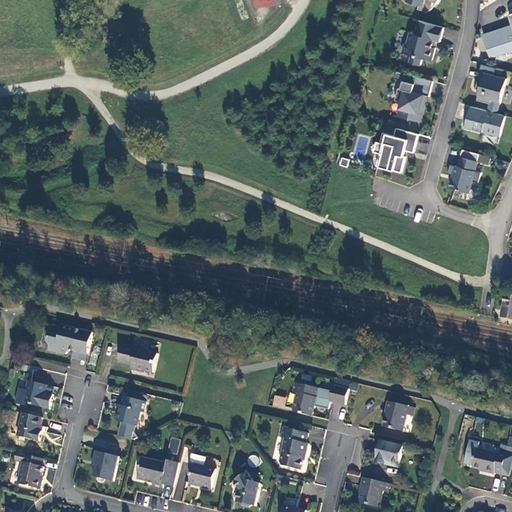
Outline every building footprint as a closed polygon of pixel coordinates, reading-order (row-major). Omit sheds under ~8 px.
[(408,0),(408,1),(420,4),(419,9),(429,11),(431,9),(433,2),(436,3),(438,0),(408,0)] [(511,25),(483,35),(487,49),(490,58),(508,52),(509,53),(511,51),(511,14),(509,16),(511,25)] [(420,20),(416,33),(411,32),(408,41),(405,43),(403,52),(412,55),(410,62),(421,65),(423,58),(432,60),(436,48),(433,47),(435,40),(441,41),(445,27),(420,20)] [(481,71),(495,75),(497,68),(483,64),(481,71)] [(495,75),(481,71),(476,88),(481,89),(478,100),(491,103),(492,100),(501,102),(508,78),(495,75)] [(434,81),(406,73),(405,78),(402,88),(399,87),(396,100),(403,101),(399,113),(409,116),(409,118),(420,122),(424,107),(422,104),(425,95),(430,96),(434,81)] [(500,137),(506,115),(471,106),(465,127),(500,137)] [(381,152),(381,153),(377,166),(402,172),(406,156),(403,155),(404,149),(415,152),(420,134),(397,128),(395,135),(384,132),(381,142),(381,143),(387,144),(384,154),(381,152)] [(381,142),(378,141),(375,152),(381,153),(381,152),(384,154),(387,144),(381,143),(381,142)] [(491,157),(464,150),(459,167),(456,166),(450,188),(477,195),(480,183),(474,181),(479,162),(489,165),(491,157)] [(350,159),(343,157),(341,164),(348,167),(350,159)] [(500,318),(511,320),(511,294),(505,293),(500,318)] [(93,335),(63,327),(62,330),(52,327),(47,343),(50,347),(48,351),(66,355),(69,352),(88,357),(93,335)] [(145,352),(137,350),(136,351),(121,347),(117,364),(131,367),(131,371),(139,373),(140,372),(153,375),(157,356),(145,353),(145,352)] [(334,388),(348,391),(350,384),(336,381),(334,388)] [(48,387),(30,382),(28,393),(29,395),(27,405),(46,409),(48,400),(45,400),(48,387)] [(293,414),(312,419),(315,408),(329,411),(330,403),(345,407),(349,391),(348,391),(334,388),(334,387),(333,394),(295,385),(292,394),(298,395),(293,414)] [(274,395),(272,406),(284,408),(286,397),(274,395)] [(146,403),(124,398),(118,423),(137,427),(141,413),(143,413),(146,403)] [(415,409),(389,403),(387,411),(388,411),(384,428),(404,433),(408,416),(413,417),(415,409)] [(40,432),(43,419),(25,415),(19,438),(40,443),(43,433),(40,432)] [(309,436),(284,429),(281,439),(286,440),(281,464),(284,468),(301,472),(305,457),(307,457),(309,446),(307,445),(309,436)] [(177,455),(180,440),(171,437),(168,452),(177,455)] [(399,465),(404,447),(381,441),(376,462),(385,464),(386,462),(399,465)] [(510,477),(511,469),(511,452),(501,450),(500,455),(479,450),(481,443),(471,441),(466,465),(474,467),(474,468),(486,471),(486,472),(495,475),(496,473),(510,477)] [(94,477),(114,483),(120,458),(96,453),(93,467),(96,468),(94,477)] [(42,468),(44,460),(27,456),(17,454),(16,461),(24,463),(19,485),(40,490),(43,482),(41,481),(44,468),(42,468)] [(258,456),(249,456),(249,465),(258,466),(258,456)] [(174,488),(180,464),(169,461),(168,465),(143,459),(138,479),(154,483),(153,486),(163,489),(164,486),(174,488)] [(216,471),(194,466),(190,485),(203,488),(203,489),(211,491),(216,471)] [(254,484),(249,476),(234,484),(239,493),(236,504),(241,505),(242,508),(248,509),(252,507),(255,508),(261,486),(254,484)] [(388,494),(390,485),(365,479),(363,488),(364,488),(360,505),(380,509),(384,492),(388,494)]
